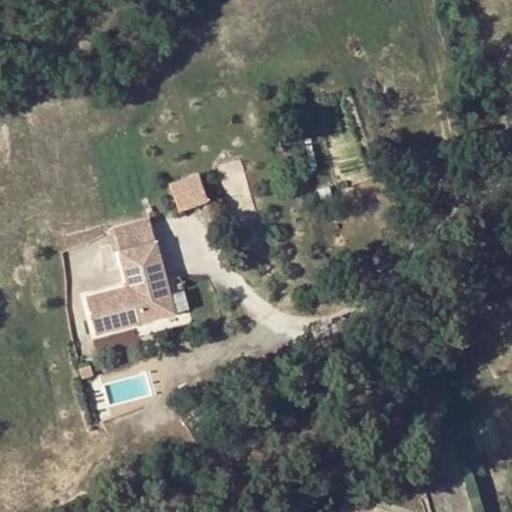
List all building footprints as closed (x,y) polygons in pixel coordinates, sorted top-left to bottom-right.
[(110,47),(102,41),(96,44),(93,52),(101,57),(108,54),(110,47)] [(201,169),(170,179),(179,209),(210,199),(201,169)] [(155,226),(116,236),(123,260),(161,251),(155,226)] [(180,322),(161,251),(123,260),(132,294),(92,305),(101,342),(180,322)] [(433,293),(427,276),(394,289),(401,306),(433,293)]
